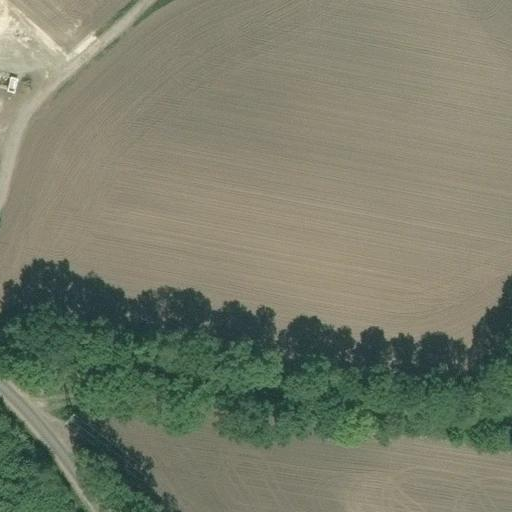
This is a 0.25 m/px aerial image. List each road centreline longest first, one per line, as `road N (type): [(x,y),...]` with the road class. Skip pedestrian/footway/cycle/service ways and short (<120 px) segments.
road 1 (track): [(0,341),(511,428)]
road 2 (unclassified): [(0,390),(116,511)]
